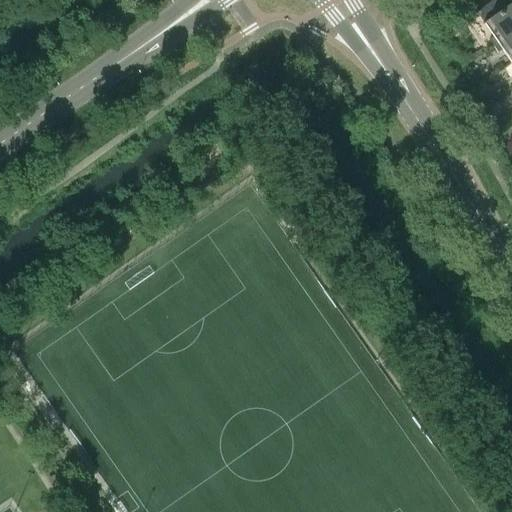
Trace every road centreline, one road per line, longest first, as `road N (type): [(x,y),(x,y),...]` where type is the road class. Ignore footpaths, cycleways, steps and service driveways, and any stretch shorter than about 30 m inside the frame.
road 1 (unclassified): [(511,266),(368,45)]
road 2 (tertiary): [(0,144),(173,24)]
